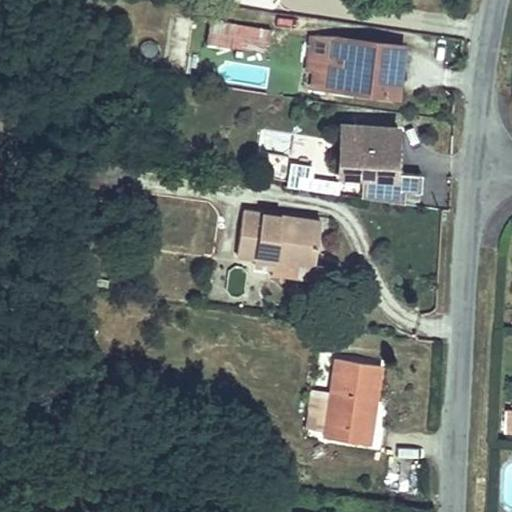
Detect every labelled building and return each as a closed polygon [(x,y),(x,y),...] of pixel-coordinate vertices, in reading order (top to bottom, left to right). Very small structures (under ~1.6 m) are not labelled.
[(174,15),(168,71),(186,73),(192,17),(174,15)] [(205,43),(268,53),(272,27),(209,18),(205,43)] [(403,44),(314,32),(310,66),(332,69),(330,85),(387,93),(390,75),(400,76),(403,44)] [(345,121),(339,171),(390,176),(395,126),(345,121)] [(275,270),(274,277),(321,284),(323,269),(312,267),(318,223),(244,213),(238,256),(256,259),(276,261),(275,270)] [(255,267),(275,270),(276,261),(256,259),(255,267)] [(244,294),(249,271),(236,267),(230,291),(244,294)] [(332,361),(325,439),(371,443),(372,427),(364,427),(366,406),(374,408),(378,365),(332,361)] [(493,448),(492,463),(501,463),(502,449),(493,448)]
